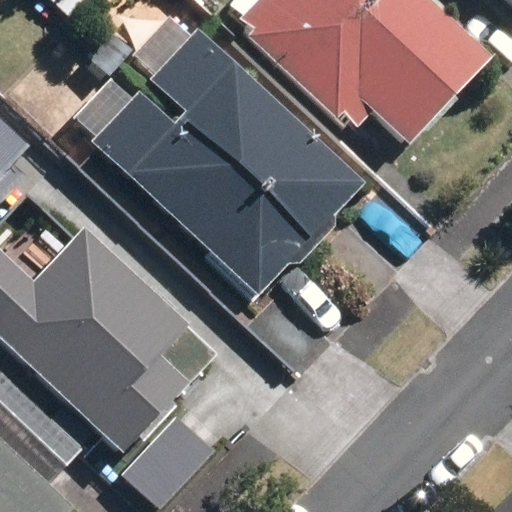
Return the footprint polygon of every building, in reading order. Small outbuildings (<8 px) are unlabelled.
[(231,0),(214,19),(235,40),(226,50),(330,151),(355,125),(389,158),(468,77),(389,0),(231,0)] [(511,0),(476,0),(511,32),(511,0)] [(348,199),(162,21),(57,131),(243,309),(348,199)] [(0,129),(0,181),(26,154),(0,129)] [(0,286),(0,372),(105,475),(203,376),(68,242),(12,298),(0,286)] [(0,511),(44,511),(33,502),(72,462),(0,392),(0,511)]
